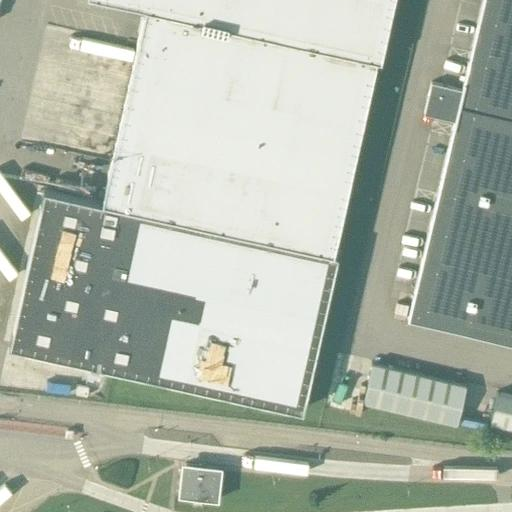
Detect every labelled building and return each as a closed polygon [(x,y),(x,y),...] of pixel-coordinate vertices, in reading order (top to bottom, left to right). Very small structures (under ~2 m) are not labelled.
[(393,0),(117,0),(145,6),(102,200),(44,187),(9,344),(303,409),(338,253),(334,252),(377,58),(380,58),(393,0)] [(455,120),(408,320),(511,344),(511,0),(483,0),(462,90),(431,82),(424,113),(455,120)] [(363,401),(457,424),(466,384),(372,362),(363,401)] [(491,424),(511,428),(511,393),(499,391),(491,424)] [(219,500),(222,472),(222,467),(182,462),(178,492),(178,496),(219,500)]
